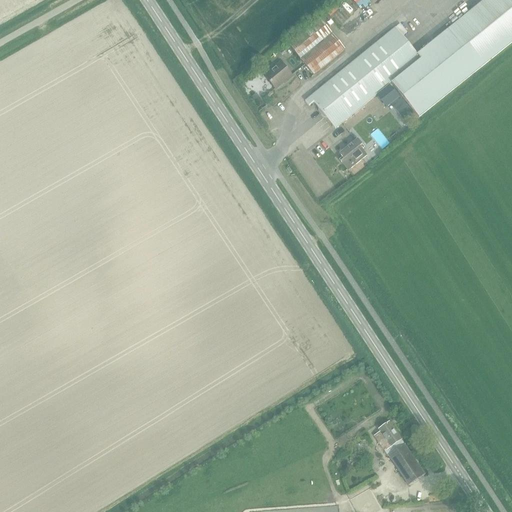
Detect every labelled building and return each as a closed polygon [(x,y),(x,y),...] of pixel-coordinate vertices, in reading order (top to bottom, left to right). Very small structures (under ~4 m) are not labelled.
[(335,131),(381,93),(391,106),(399,99),(389,86),(391,83),(419,118),(511,42),(511,0),(485,0),(417,55),(395,28),(304,105),(307,109),(313,104),(335,131)] [(355,24),(380,9),(376,4),(352,19),(355,24)] [(313,78),(344,52),(318,21),(287,47),(313,78)] [(276,89),(292,76),(280,62),(264,76),(276,89)] [(252,75),(246,79),(250,85),(257,81),(252,75)] [(253,94),(262,104),(268,98),(260,89),(253,94)] [(347,173),(365,158),(360,151),(363,149),(356,141),(338,155),(341,159),(338,162),(347,173)] [(408,486),(425,474),(389,422),(378,430),(380,432),(374,436),(388,456),(408,486)]
